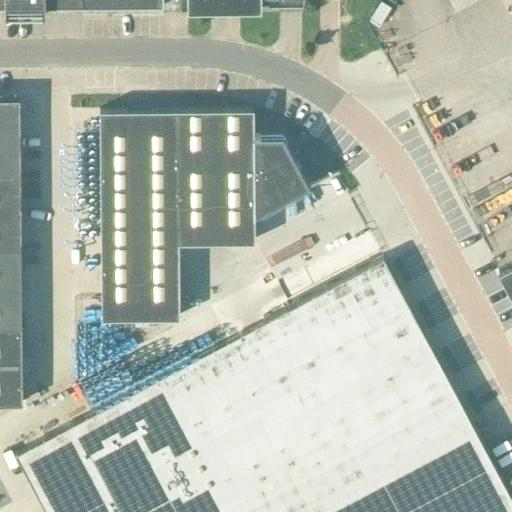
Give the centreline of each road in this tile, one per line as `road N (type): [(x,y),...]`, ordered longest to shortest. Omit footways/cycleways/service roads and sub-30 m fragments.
road 1 (unclassified): [(0,54),(195,53),(264,65),(333,100),(374,139),(411,192),(511,378)]
road 2 (unknown): [(71,54),(68,315)]
